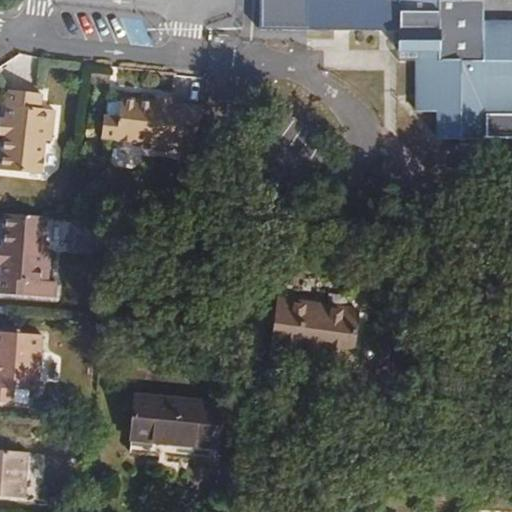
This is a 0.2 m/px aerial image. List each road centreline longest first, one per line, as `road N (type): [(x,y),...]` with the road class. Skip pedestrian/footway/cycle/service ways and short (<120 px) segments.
road 1 (residential): [(219,56),(235,113),(272,161),(325,191),(350,191),(371,176),(373,127),(320,80),(234,57)]
road 2 (residential): [(12,38),(173,56)]
road 3 (residential): [(173,56),(184,46),(188,18),(170,7),(108,0)]
